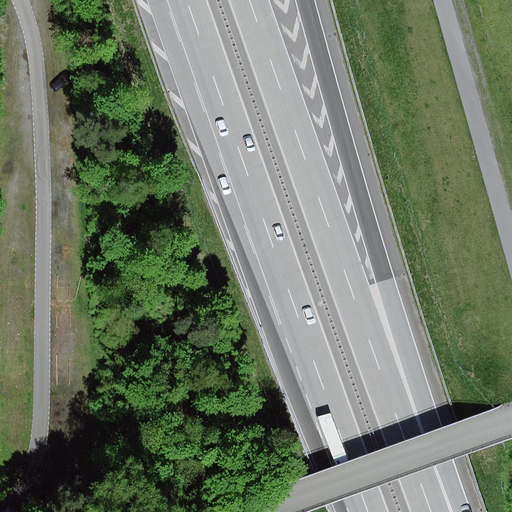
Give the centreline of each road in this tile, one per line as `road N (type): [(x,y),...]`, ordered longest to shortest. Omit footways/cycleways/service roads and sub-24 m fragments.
road 1 (motorway): [(186,0),(368,511)]
road 2 (motorway): [(430,511),(252,0)]
road 3 (motorway): [(439,511),(445,465),(307,0)]
road 4 (track): [(511,247),(442,0)]
